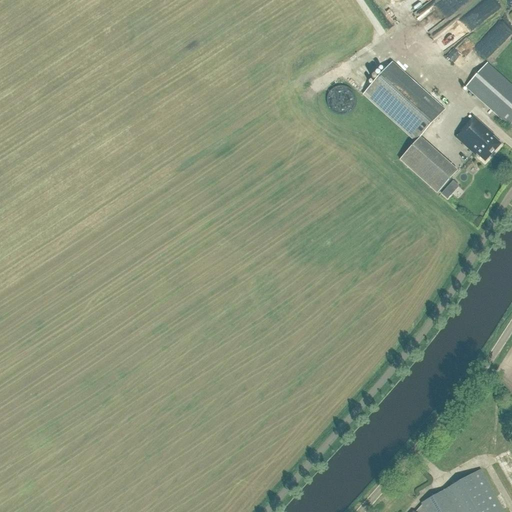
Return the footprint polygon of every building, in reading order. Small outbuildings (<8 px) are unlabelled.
[(504,44),(511,38),(511,19),(495,32),(504,44)] [(459,25),(434,43),(442,53),(467,35),(459,25)] [(444,57),(459,69),(465,61),(451,49),(444,57)] [(392,63),(364,94),(417,142),(400,161),(437,195),(458,172),(420,138),(445,111),(392,63)] [(511,87),(486,65),(477,76),(511,108),(511,87)] [(511,128),(511,108),(477,76),(466,87),(511,128)] [(462,133),(457,139),(476,156),(477,155),(485,162),(501,145),(492,137),(494,136),(474,118),(461,132),(462,133)] [(497,461),(502,469),(511,464),(506,456),(497,461)] [(503,511),(480,471),(421,504),(422,505),(415,511),(503,511)]
